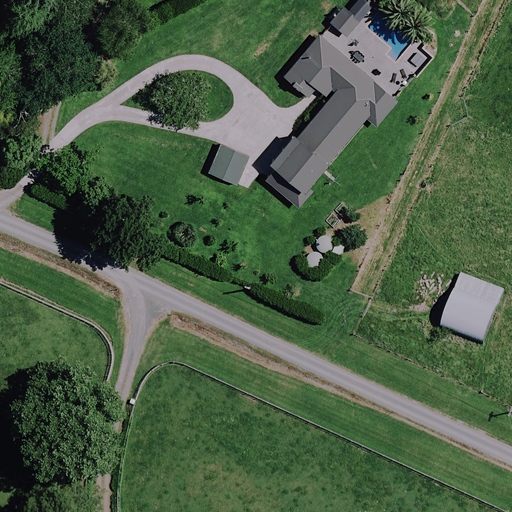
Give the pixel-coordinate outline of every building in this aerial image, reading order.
[(374,0),(357,0),(349,14),(365,24),(378,2),(374,0)] [(386,15),(374,32),(403,54),(415,37),(386,15)] [(371,115),(336,88),(275,167),(309,194),(371,115)] [(259,140),(241,132),(233,150),(221,145),(209,173),(240,186),(259,140)] [(325,183),(313,199),(328,211),(340,195),(325,183)] [(315,248),(333,260),(344,243),(326,231),(315,248)] [(333,260),(315,248),(306,262),(324,274),(333,260)] [(501,305),(460,290),(445,329),(487,344),(501,305)]
